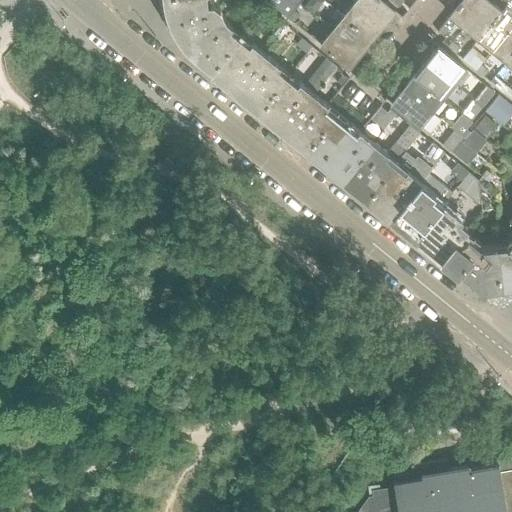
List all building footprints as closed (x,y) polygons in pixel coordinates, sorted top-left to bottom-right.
[(228,22),(225,16),(222,11),(215,5),(209,5),(209,0),(164,0),(172,26),(172,25),(178,36),(182,43),(190,52),(190,53),(211,70),(212,70),(211,71),(212,71),(241,37),(233,31),(235,28),(228,22)] [(231,0),(232,11),(253,0),(231,0)] [(298,5),(290,0),(288,0),(285,5),(293,11),(298,5)] [(316,12),(326,1),(324,0),(309,0),(306,4),(316,12)] [(395,12),(381,0),(357,0),(356,2),(384,25),(395,12)] [(464,27),(486,0),(463,0),(451,16),(464,27)] [(480,40),(503,12),(488,0),(486,0),(464,27),(480,40)] [(384,25),(356,2),(345,16),(344,16),(373,39),(384,25)] [(373,39),(344,16),(345,16),(337,9),(332,16),(340,22),(333,30),(361,53),(373,39)] [(294,23),(300,15),(295,10),(288,18),(294,23)] [(494,51),(511,28),(511,19),(503,12),(480,40),(494,51)] [(451,33),(443,26),(438,31),(446,38),(451,33)] [(507,62),(511,56),(511,28),(494,51),(507,62)] [(361,53),(333,30),(321,44),(350,67),(361,53)] [(280,65),(267,54),(255,44),(252,46),(241,37),(212,71),(261,112),(290,77),(278,67),(280,65)] [(315,47),(302,37),(296,45),(309,55),(315,47)] [(461,48),(453,41),(448,47),(456,54),(461,48)] [(467,70),(438,47),(427,61),(455,84),(467,70)] [(327,57),(315,71),(326,80),(337,66),(327,57)] [(455,84),(427,61),(416,74),(444,98),(455,84)] [(489,70),(482,64),(477,70),(484,76),(489,70)] [(344,85),(350,77),(345,73),(338,80),(344,85)] [(444,98),(416,74),(404,89),(432,112),(444,98)] [(339,113),(315,93),(303,84),(301,86),(290,77),(261,112),(309,150),(339,113)] [(504,92),(509,87),(502,81),(498,87),(504,92)] [(432,112),(404,89),(393,102),(421,126),(432,112)] [(477,114),(490,99),(484,94),(471,109),(477,114)] [(502,124),(511,111),(511,104),(499,94),(486,110),(502,124)] [(396,164),(420,133),(421,132),(411,124),(388,153),(360,130),(339,113),(309,150),(369,199),(397,165),(396,164)] [(467,129),(473,122),(463,113),(451,127),(455,130),(465,139),(471,132),(467,129)] [(488,139),(499,126),(486,115),(475,128),(488,139)] [(476,153),(487,140),(474,129),(471,132),(465,139),(463,142),(476,153)] [(454,152),(463,142),(465,139),(455,130),(443,144),(454,152)] [(445,152),(433,142),(433,143),(425,151),(416,162),(429,173),(429,172),(438,161),(445,152)] [(478,154),(476,153),(463,142),(454,152),(469,165),(478,154)] [(470,172),(458,163),(450,172),(462,181),(470,172)] [(453,191),(429,172),(429,173),(422,181),(410,171),(408,173),(397,165),(369,199),(416,237),(444,203),(453,191)] [(488,182),(494,176),(487,170),(481,176),(488,182)] [(471,237),(470,227),(459,218),(461,217),(444,203),(416,237),(483,292),(501,290),(498,248),(486,249),(471,237)] [(511,288),(511,243),(509,247),(498,248),(501,290),(511,288)] [(408,448),(430,430),(422,420),(399,438),(408,448)] [(504,511),(506,511),(511,511),(511,469),(501,472),(499,464),(471,469),(470,466),(450,469),(448,459),(412,465),(413,473),(394,476),(396,490),(377,494),(377,497),(370,498),(360,511),(504,511)]
